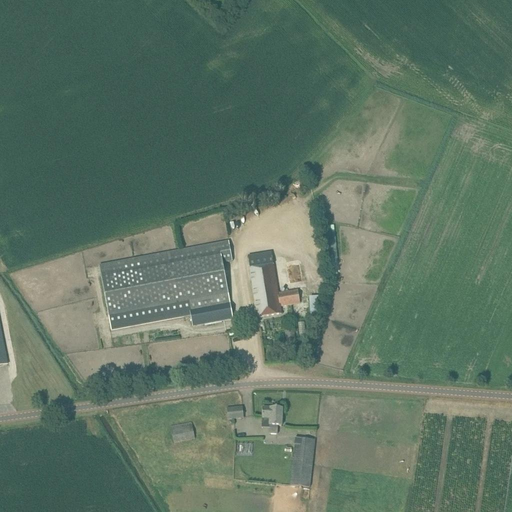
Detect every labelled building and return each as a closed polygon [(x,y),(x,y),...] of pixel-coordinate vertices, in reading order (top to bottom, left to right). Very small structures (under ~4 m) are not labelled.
[(191,311),(230,304),(223,263),(232,261),(229,244),(100,269),(112,330),(191,315),(191,311)] [(300,304),(298,294),(298,291),(278,294),(271,252),(248,256),(258,318),(282,314),(280,307),(300,304)] [(233,319),(230,304),(191,311),(191,315),(193,327),(233,319)] [(294,330),(285,332),(287,351),(296,349),(294,330)] [(244,418),(243,407),(227,409),(228,420),(244,418)] [(262,408),(262,419),(262,428),(268,428),(268,434),(278,435),(278,427),(282,427),(282,409),(262,408)] [(174,443),(194,439),(191,423),(170,427),(174,443)] [(314,451),(315,441),(296,439),(295,449),(290,486),(310,488),(314,451)] [(0,478),(0,488),(2,488),(2,490),(32,485),(32,484),(38,483),(37,474),(31,475),(30,471),(1,476),(1,478),(0,478)]
